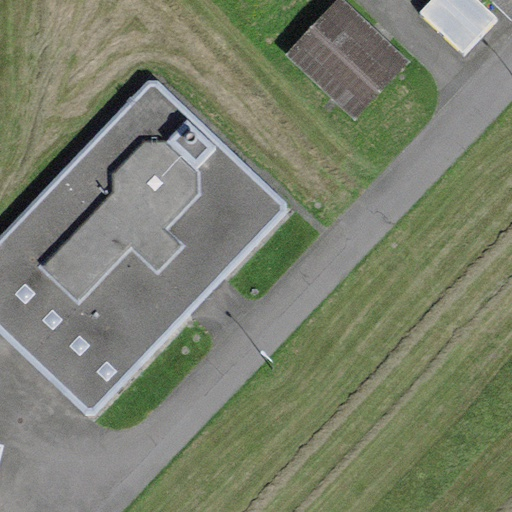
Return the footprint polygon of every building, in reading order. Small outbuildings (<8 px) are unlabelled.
[(474,0),(434,0),(420,15),(464,57),(498,21),(474,0)] [(511,0),(491,0),(510,18),(511,15),(511,0)] [(356,117),(400,71),(335,9),(291,55),(356,117)] [(156,83),(148,83),(0,239),(0,315),(93,404),(85,414),(94,415),(191,313),(190,305),(186,300),(211,276),(215,279),(224,279),(286,214),(286,205),(156,83)] [(384,111),(339,158),(361,179),(406,132),(384,111)]
